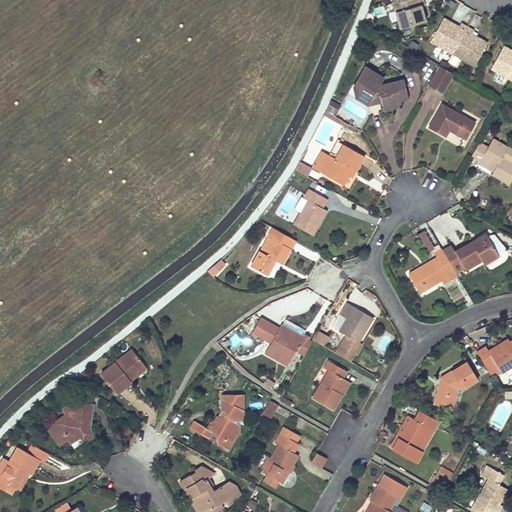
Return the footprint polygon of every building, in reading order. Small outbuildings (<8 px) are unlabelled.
[(396,0),(397,5),(392,6),(397,26),(422,20),(418,5),(417,1),(420,0),(396,0)] [(449,52),(464,26),(458,22),(456,26),(454,29),(451,27),(453,25),(441,18),(428,40),(449,52)] [(469,33),(471,30),(464,26),(449,52),(471,64),(484,42),(472,35),(470,38),(467,36),(469,33)] [(511,78),(511,75),(511,50),(502,45),(490,66),(511,78)] [(433,65),(427,61),(421,72),(427,75),(433,65)] [(453,73),(438,65),(427,85),(442,93),(453,73)] [(366,68),(363,66),(353,83),(354,88),(366,68)] [(378,76),(366,68),(354,88),(356,96),(367,102),(380,100),(381,103),(382,109),(393,106),(392,103),(399,102),(399,99),(407,96),(402,80),(379,85),(374,82),(378,76)] [(383,79),(378,76),(374,82),(379,85),(383,79)] [(367,102),(356,96),(355,99),(367,106),(381,103),(380,100),(367,102)] [(330,100),(326,109),(335,115),(341,107),(330,100)] [(475,123),(442,103),(429,127),(445,136),(449,130),(466,139),(475,123)] [(332,120),(335,115),(326,109),(325,111),(323,115),(332,120)] [(489,147),(479,141),(471,154),(481,159),(496,168),(494,171),(492,174),(510,184),(511,180),(511,162),(503,157),(509,146),(494,137),(489,147)] [(334,158),(328,155),(319,149),(309,166),(325,176),(342,186),(348,176),(352,169),(355,170),(364,157),(343,144),(334,158)] [(511,147),(509,146),(503,157),(511,162),(511,147)] [(496,168),(481,159),(480,162),(494,171),(496,168)] [(299,163),(297,170),(308,173),(310,167),(299,163)] [(325,199),(307,188),(302,197),(306,199),(298,213),(291,224),(311,235),(318,223),(320,220),(325,211),(320,208),(325,199)] [(302,197),(294,210),(298,213),(306,199),(302,197)] [(296,241),(274,228),(269,237),(275,240),(271,248),(267,254),(261,251),(252,265),(268,274),(276,260),(282,264),(296,241)] [(429,229),(423,231),(427,241),(433,239),(429,229)] [(451,245),(442,251),(452,268),(461,263),(465,269),(481,260),(483,264),(497,256),(506,251),(493,235),(486,236),(485,234),(455,251),(451,245)] [(275,240),(269,237),(264,244),(271,248),(275,240)] [(449,281),(457,276),(452,268),(446,258),(442,251),(439,245),(431,249),(436,257),(408,274),(419,293),(441,281),(447,277),(449,281)] [(225,265),(221,260),(208,271),(213,277),(225,265)] [(373,317),(346,301),(339,313),(346,318),(338,330),(345,334),(335,351),(349,360),(353,353),(355,354),(362,343),(358,341),(373,317)] [(346,318),(339,313),(332,326),(338,330),(346,318)] [(265,337),(273,323),(261,316),(252,330),(265,337)] [(306,330),(286,318),(283,324),(303,335),(306,330)] [(271,341),(279,327),(273,323),(265,337),(271,341)] [(311,340),(303,335),(283,324),(281,323),(279,327),(271,341),(265,351),(286,363),(295,348),(304,353),(311,340)] [(325,338),(319,334),(314,341),(321,344),(325,338)] [(486,347),(477,352),(492,378),(511,365),(511,340),(510,342),(505,345),(503,342),(488,351),(486,347)] [(132,349),(100,374),(116,394),(131,382),(130,381),(127,377),(143,364),(132,349)] [(347,371),(329,361),(325,368),(329,370),(312,398),(333,410),(342,394),(339,393),(346,379),(343,378),(347,371)] [(477,380),(465,362),(441,378),(444,382),(441,389),(438,388),(434,405),(453,409),(457,390),(464,385),(465,388),(477,380)] [(143,364),(127,377),(130,381),(146,367),(143,364)] [(349,382),(346,379),(339,393),(342,394),(349,382)] [(130,385),(122,393),(132,402),(139,394),(130,385)] [(243,395),(222,395),(222,411),(225,410),(225,416),(221,416),(217,423),(214,421),(210,422),(206,428),(194,421),(190,427),(208,438),(212,432),(214,433),(217,439),(222,442),(223,438),(227,441),(233,439),(236,433),(231,430),(235,422),(231,420),(232,418),(243,419),(243,395)] [(74,402),(65,400),(63,409),(65,414),(48,427),(60,445),(68,439),(70,442),(79,435),(84,441),(93,434),(87,426),(88,421),(91,422),(92,413),(72,410),(74,402)] [(275,404),(269,400),(262,413),(268,416),(275,404)] [(74,402),(72,410),(92,413),(93,405),(74,402)] [(439,421),(419,411),(414,420),(410,417),(392,449),(416,463),(422,453),(417,450),(425,435),(429,427),(434,430),(439,421)] [(389,447),(392,449),(410,417),(407,416),(389,447)] [(434,430),(429,427),(425,435),(429,438),(434,430)] [(297,444),(278,434),(273,443),(278,445),(260,477),(273,483),(275,480),(281,482),(297,455),(292,452),(297,444)] [(27,453),(38,459),(42,462),(47,454),(32,445),(27,453)] [(9,462),(0,476),(0,487),(3,489),(6,483),(11,485),(15,488),(25,471),(29,473),(30,474),(38,459),(27,453),(18,447),(9,462)] [(326,458),(316,452),(310,462),(320,468),(326,458)] [(503,475),(487,465),(481,475),(488,479),(470,509),(475,511),(493,511),(498,504),(506,489),(498,485),(503,475)] [(201,467),(194,470),(196,473),(201,482),(204,480),(209,487),(212,485),(208,478),(214,475),(201,467)] [(29,473),(25,471),(15,488),(19,490),(29,473)] [(190,476),(180,481),(190,499),(193,497),(200,511),(208,507),(209,509),(217,504),(224,501),(227,506),(234,501),(236,500),(226,482),(217,488),(218,490),(212,494),(209,487),(204,480),(201,482),(196,473),(190,476)] [(447,484),(434,476),(427,485),(433,488),(447,484)] [(235,486),(226,482),(236,500),(239,497),(235,486)] [(396,497),(378,486),(369,501),(373,503),(376,504),(371,511),(388,511),(396,497)] [(419,508),(426,511),(428,511),(431,505),(422,501),(419,508)] [(371,511),(376,504),(373,503),(367,511),(371,511)]
